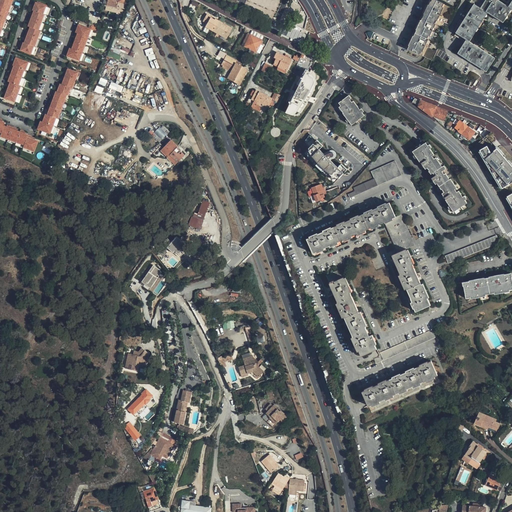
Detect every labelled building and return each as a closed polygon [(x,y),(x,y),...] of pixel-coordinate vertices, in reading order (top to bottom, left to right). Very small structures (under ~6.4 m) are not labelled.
[(0,0),(0,9),(7,12),(10,4),(0,0)] [(104,0),(103,3),(107,4),(105,9),(114,11),(115,7),(117,7),(115,12),(119,13),(120,8),(123,7),(123,3),(127,4),(127,0),(104,0)] [(246,0),(244,7),(275,16),(279,0),(246,0)] [(442,2),(438,0),(431,0),(431,1),(430,1),(428,5),(427,5),(424,13),(425,13),(422,19),(421,19),(417,29),(417,30),(414,36),(410,45),(411,45),(409,48),(415,51),(420,53),(421,50),(423,50),(428,38),(427,37),(428,34),(429,35),(435,22),(434,21),(435,18),(437,18),(442,6),(441,5),(442,2)] [(504,21),(511,9),(509,7),(497,0),(485,0),(481,7),(489,11),(504,21)] [(47,6),(34,1),(33,5),(35,6),(34,8),(33,10),(34,11),(44,14),(47,6)] [(475,3),(456,33),(467,40),(468,41),(489,11),(481,7),(475,3)] [(44,14),(34,11),(33,13),(33,15),(31,14),(29,18),(42,22),(45,15),(44,14)] [(94,16),(84,11),(80,18),(94,25),(97,20),(93,18),(94,16)] [(211,16),(206,14),(203,21),(207,23),(205,26),(213,31),(219,21),(215,18),(214,20),(210,17),(211,16)] [(42,22),(29,18),(28,21),(29,21),(30,22),(30,24),(29,26),(31,27),(39,30),(42,22)] [(223,23),(219,21),(213,31),(226,39),(232,28),(227,25),(226,26),(222,24),(223,23)] [(88,28),(78,24),(75,32),(87,37),(90,29),(88,28)] [(97,27),(90,25),(88,28),(90,29),(87,37),(88,37),(91,29),(95,31),(97,27)] [(39,30),(31,27),(30,29),(29,31),(27,31),(26,34),(39,39),(42,31),(40,31),(39,30)] [(307,35),(291,27),(286,36),(303,44),(307,35)] [(263,36),(252,31),(250,34),(261,40),(263,36)] [(87,37),(75,32),(74,36),(76,37),(75,38),(74,41),(84,45),(87,37)] [(250,34),(248,33),(242,45),(250,49),(248,52),(255,55),(259,57),(261,54),(259,53),(263,46),(260,44),(261,43),(262,43),(263,41),(262,40),(261,40),(250,34)] [(39,39),(26,34),(25,38),(27,38),(26,40),(25,43),(35,46),(36,47),(39,39)] [(487,70),(495,58),(468,41),(467,40),(459,52),(487,70)] [(84,45),(74,41),(73,43),(73,45),(71,45),(71,44),(69,48),(82,52),(84,45)] [(25,43),(22,42),(21,45),(23,46),(22,48),(22,50),(32,54),(35,46),(25,43)] [(82,52),(69,48),(66,56),(79,60),(82,52)] [(152,55),(148,56),(149,60),(154,59),(153,49),(146,50),(146,52),(151,52),(152,55)] [(285,56),(277,52),(274,58),(276,59),(275,61),(274,64),(279,66),(278,67),(287,71),(292,59),(288,57),(285,56)] [(240,63),(226,55),(221,64),(223,65),(229,68),(230,67),(232,68),(231,72),(230,73),(227,78),(239,85),(248,69),(241,65),(239,65),(240,63)] [(27,62),(17,58),(15,61),(18,62),(16,67),(25,70),(26,70),(27,70),(29,65),(26,64),(27,62)] [(271,66),(265,63),(261,71),(266,74),(271,66)] [(14,66),(12,65),(11,69),(12,69),(13,70),(13,72),(12,74),(22,78),(22,77),(25,70),(16,67),(14,66)] [(79,72),(66,67),(65,71),(67,72),(67,73),(66,76),(76,79),(79,72)] [(301,78),(297,84),(299,85),(302,79),(308,82),(310,77),(312,78),(314,79),(314,81),(314,82),(313,85),(314,86),(311,94),(310,95),(309,96),(307,101),(308,101),(313,94),(316,84),(316,83),(316,80),(315,78),(314,76),(313,75),(312,74),(307,70),(304,76),(302,76),(301,77),(301,78)] [(12,74),(10,73),(8,77),(9,77),(11,77),(10,79),(9,82),(19,85),(22,78),(12,74)] [(66,76),(63,75),(62,78),(63,79),(64,79),(64,81),(63,83),(72,87),(73,87),(76,79),(66,76)] [(308,82),(302,79),(299,85),(288,108),(295,110),(296,110),(299,111),(300,112),(301,112),(302,111),(308,101),(307,101),(309,96),(310,95),(311,94),(314,86),(313,85),(314,82),(314,81),(314,79),(312,78),(310,77),(308,82)] [(19,85),(9,82),(8,85),(10,86),(9,88),(8,90),(19,94),(22,86),(20,86),(19,85)] [(63,83),(59,82),(58,86),(60,86),(59,88),(58,91),(67,94),(68,94),(69,95),(69,94),(72,87),(63,83)] [(109,88),(121,92),(123,86),(111,82),(109,88)] [(8,90),(6,90),(5,93),(6,93),(7,94),(7,96),(6,98),(16,102),(19,94),(8,90)] [(58,91),(55,90),(54,93),(56,94),(55,96),(54,98),(64,102),(67,94),(58,91)] [(255,91),(253,90),(247,102),(252,105),(251,107),(261,112),(263,107),(254,102),(254,101),(251,99),(255,91)] [(272,99),(256,90),(255,91),(251,99),(254,101),(254,102),(263,107),(267,110),(270,105),(271,103),(270,103),(272,100),(272,99)] [(282,96),(275,93),(273,97),(274,97),(274,99),(273,100),(278,103),(282,96)] [(349,95),(339,103),(341,106),(339,107),(344,113),(343,113),(352,125),(364,115),(362,113),(364,111),(362,108),(360,110),(353,101),(352,102),(350,99),(351,98),(349,95)] [(54,98),(52,98),(51,101),(52,101),(53,102),(53,104),(52,106),(61,110),(64,102),(54,98)] [(412,102),(419,106),(421,100),(415,98),(412,102)] [(436,106),(421,100),(419,106),(432,116),(433,116),(436,106)] [(52,106),(49,105),(48,109),(50,110),(49,112),(49,114),(57,117),(58,117),(58,118),(61,110),(52,106)] [(447,110),(436,106),(433,116),(443,120),(447,110)] [(49,114),(45,113),(43,116),(44,116),(45,117),(45,119),(44,121),(54,125),(57,117),(49,114)] [(475,132),(459,119),(453,127),(469,139),(475,132)] [(39,128),(48,132),(49,129),(52,131),(54,125),(44,121),(42,126),(40,125),(39,128)] [(484,127),(480,124),(476,130),(480,133),(484,127)] [(9,139),(14,127),(10,125),(9,127),(8,127),(5,126),(2,133),(2,134),(1,136),(9,139)] [(161,140),(168,133),(161,126),(154,133),(161,140)] [(17,142),(21,132),(18,131),(16,130),(17,128),(14,127),(9,139),(17,142)] [(25,145),(29,135),(26,133),(24,133),(25,131),(22,130),(21,132),(17,142),(25,145)] [(310,134),(305,141),(309,149),(313,156),(315,159),(318,163),(325,169),(329,172),(332,175),(339,178),(347,170),(341,164),(338,167),(332,161),(332,162),(324,156),(325,155),(320,150),(323,146),(317,140),(317,141),(310,134)] [(33,136),(29,135),(25,145),(25,146),(24,147),(35,151),(39,141),(36,140),(32,138),(33,136)] [(178,146),(171,139),(160,150),(167,157),(170,154),(178,162),(185,154),(177,147),(178,146)] [(442,195),(454,213),(467,204),(465,200),(464,198),(460,192),(457,193),(456,190),(454,187),(455,185),(451,180),(450,180),(446,174),(444,175),(442,172),(445,170),(443,167),(439,161),(437,163),(434,158),(433,156),(435,154),(431,149),(429,146),(427,142),(412,151),(415,156),(421,165),(422,165),(425,170),(427,169),(429,172),(427,172),(428,174),(430,176),(432,175),(434,178),(430,180),(434,187),(436,186),(440,192),(441,191),(443,194),(442,195)] [(502,187),(502,188),(509,184),(509,182),(511,179),(511,165),(497,148),(491,152),(487,145),(479,150),(480,150),(502,187)] [(502,187),(480,150),(479,151),(500,188),(502,187)] [(324,156),(332,162),(332,161),(334,156),(334,154),(333,154),(332,153),(331,153),(325,155),(324,156)] [(178,162),(170,154),(167,157),(175,164),(178,162)] [(312,162),(326,175),(329,172),(325,169),(318,163),(315,159),(312,162)] [(348,194),(350,198),(401,174),(395,161),(371,172),(374,178),(353,187),(355,191),(348,194)] [(323,188),(321,184),(312,188),(314,195),(316,201),(326,198),(325,194),(327,193),(325,187),(323,188)] [(196,218),(203,220),(209,202),(203,200),(196,218)] [(310,237),(307,239),(313,253),(316,252),(324,248),(330,246),(338,242),(344,240),(352,236),(357,234),(365,230),(371,228),(379,224),(384,222),(393,218),(396,217),(389,202),(386,204),(378,207),(373,210),(364,213),(359,216),(351,219),(345,222),(337,225),(332,228),(323,231),(318,234),(310,237)] [(386,223),(387,225),(402,218),(400,215),(396,217),(393,218),(393,220),(386,223)] [(196,218),(192,217),(189,225),(200,229),(203,220),(196,218)] [(398,249),(412,242),(402,218),(387,225),(398,249)] [(500,242),(497,235),(445,256),(448,263),(500,242)] [(187,246),(176,236),(171,242),(167,238),(163,244),(171,251),(172,249),(178,254),(182,250),(183,251),(187,246)] [(412,242),(398,249),(399,252),(406,249),(414,245),(412,242)] [(399,252),(392,255),(400,273),(400,274),(400,275),(406,289),(407,290),(407,289),(411,298),(411,299),(412,302),(415,308),(414,308),(416,312),(431,305),(428,298),(421,284),(421,283),(420,283),(412,264),(406,250),(406,249),(399,252)] [(408,249),(406,250),(412,264),(414,263),(408,249)] [(160,271),(153,266),(141,282),(150,289),(162,273),(160,271)] [(359,351),(361,356),(377,349),(375,345),(371,335),(369,336),(366,327),(365,326),(359,312),(359,311),(358,311),(350,293),(351,293),(350,292),(344,278),(344,277),(345,277),(343,272),(340,274),(338,270),(326,275),(338,302),(337,302),(338,303),(344,317),(345,318),(345,317),(353,336),(352,336),(353,337),(359,351)] [(469,281),(462,282),(463,286),(464,286),(466,298),(470,297),(471,299),(486,296),(486,294),(494,293),(494,294),(510,291),(510,290),(511,289),(511,278),(511,277),(511,276),(511,273),(504,274),(504,273),(489,276),(489,277),(484,278),(484,277),(469,280),(469,281)] [(246,332),(250,345),(256,343),(252,330),(246,332)] [(380,353),(383,360),(435,337),(432,330),(380,353)] [(138,366),(142,367),(144,356),(147,352),(142,347),(138,352),(137,352),(136,355),(128,353),(125,368),(137,371),(138,366)] [(239,367),(241,374),(247,372),(247,373),(248,373),(253,371),(256,374),(259,377),(263,372),(267,379),(272,377),(267,368),(268,366),(261,360),(258,362),(256,360),(254,360),(253,356),(243,359),(245,365),(239,367)] [(436,375),(430,360),(362,391),(369,405),(436,375)] [(142,395),(128,409),(136,417),(148,406),(147,404),(154,397),(146,389),(144,391),(143,390),(140,393),(142,395)] [(176,415),(174,422),(182,424),(185,412),(182,411),(184,401),(189,402),(191,392),(189,391),(190,390),(185,389),(185,390),(183,390),(181,400),(179,400),(177,410),(176,415)] [(275,399),(272,389),(266,391),(269,399),(271,401),(275,399)] [(280,419),(283,422),(287,416),(278,408),(277,409),(273,405),(266,413),(270,417),(269,418),(270,418),(267,422),(273,427),(280,419)] [(495,421),(496,419),(479,412),(474,423),(481,426),(482,424),(486,425),(485,428),(490,430),(491,427),(493,428),(493,427),(497,429),(500,423),(495,421)] [(135,440),(141,436),(129,422),(124,426),(135,440)] [(178,428),(178,429),(192,433),(194,429),(184,426),(177,425),(177,428),(178,428)] [(170,440),(161,435),(156,445),(153,449),(152,448),(141,460),(146,470),(148,472),(155,457),(160,459),(162,455),(170,459),(175,449),(172,448),(174,444),(176,441),(170,438),(170,440)] [(473,456),(480,461),(487,452),(482,448),(478,445),(477,444),(473,441),(469,447),(470,448),(465,455),(471,459),(473,456)] [(270,454),(261,461),(268,469),(271,473),(279,466),(270,454)] [(471,459),(465,455),(462,459),(468,463),(471,459)] [(157,480),(153,472),(148,475),(153,482),(157,480)] [(278,474),(271,484),(275,486),(273,489),(280,493),(284,487),(287,482),(289,480),(283,477),(278,474)] [(495,490),(499,481),(495,480),(495,478),(487,475),(483,485),(495,490)] [(305,480),(290,479),(289,482),(289,489),(288,494),(296,495),(297,491),(304,491),(305,480)] [(145,498),(150,511),(161,508),(154,488),(143,492),(144,493),(141,494),(143,498),(145,498)] [(183,501),(181,511),(210,511),(211,508),(194,506),(195,502),(183,501)] [(472,505),(463,505),(461,511),(482,511),(483,506),(480,506),(480,503),(472,502),(472,505)] [(242,503),(233,503),(233,511),(238,511),(255,511),(255,503),(247,504),(247,506),(242,507),(242,503)]
